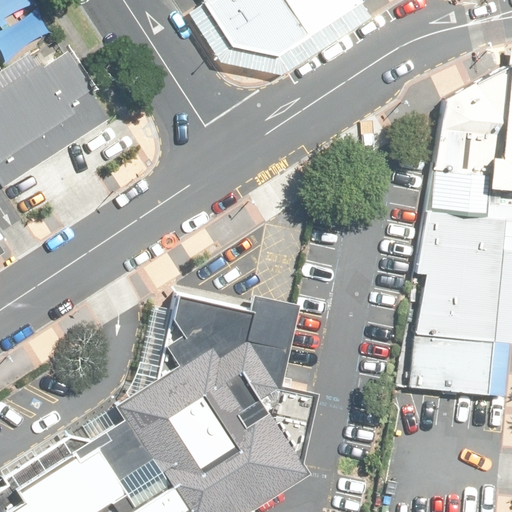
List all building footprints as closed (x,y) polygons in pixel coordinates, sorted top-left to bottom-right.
[(251,69),(292,43),(264,0),(180,0),(170,7),(204,61),(251,69)] [(345,7),(341,0),(264,0),(292,43),(345,7)] [(0,69),(0,179),(89,125),(39,45),(0,69)] [(490,189),(511,192),(511,73),(507,72),(444,104),(433,184),(490,189)] [(495,397),(511,231),(511,192),(433,184),(409,388),(495,397)] [(158,289),(153,315),(163,330),(146,340),(160,361),(0,461),(0,511),(224,511),(295,468),(286,455),(300,390),(263,382),(280,300),(236,291),(233,305),(158,289)]
